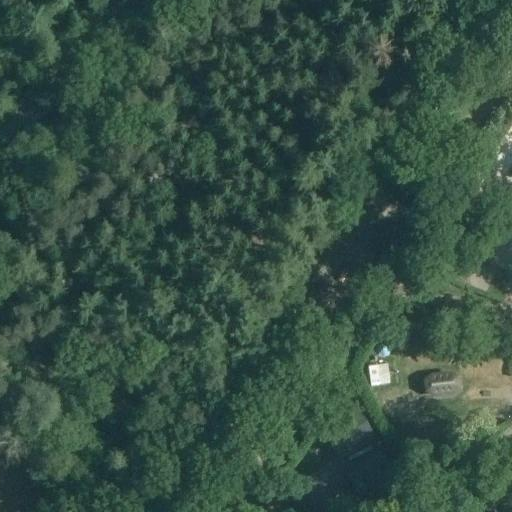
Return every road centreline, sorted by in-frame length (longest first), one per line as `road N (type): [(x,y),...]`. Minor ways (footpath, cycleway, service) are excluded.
road 1 (track): [(511,56),(226,511)]
road 2 (unclassified): [(0,138),(126,0)]
